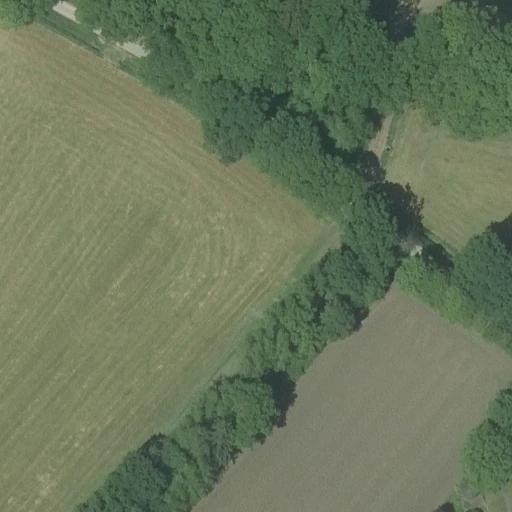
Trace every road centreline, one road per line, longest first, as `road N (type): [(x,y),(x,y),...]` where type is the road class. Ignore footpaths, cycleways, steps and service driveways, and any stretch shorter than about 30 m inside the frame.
road 1 (unclassified): [(511,325),(236,118),(45,0)]
road 2 (track): [(77,18),(511,96)]
